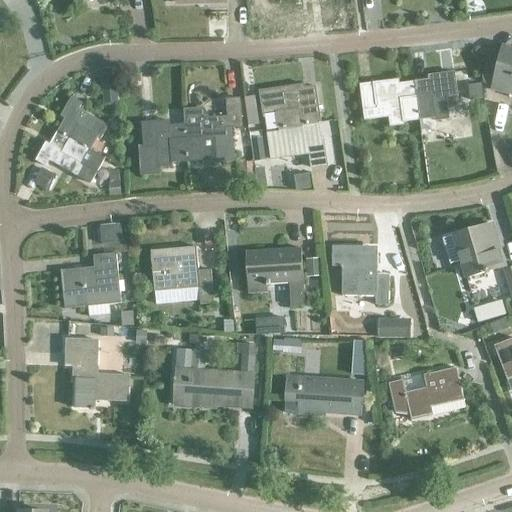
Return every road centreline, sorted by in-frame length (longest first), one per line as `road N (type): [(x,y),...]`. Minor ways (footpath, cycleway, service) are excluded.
road 1 (residential): [(6,224),(7,138),(32,93),(73,64),(101,56),(362,44),(511,23)]
road 2 (residential): [(6,224),(213,203),(400,206),(511,183)]
road 3 (residential): [(13,475),(6,224)]
road 4 (residential): [(240,511),(96,483)]
